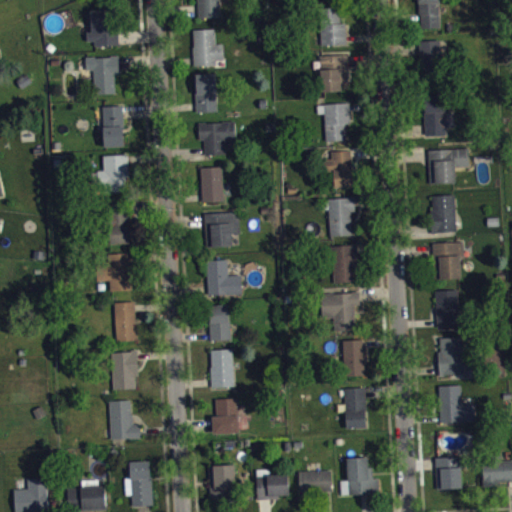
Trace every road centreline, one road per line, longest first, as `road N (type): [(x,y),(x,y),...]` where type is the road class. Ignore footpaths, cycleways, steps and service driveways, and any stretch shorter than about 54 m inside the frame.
road 1 (residential): [(383,0),(409,511)]
road 2 (residential): [(180,511),(156,0)]
